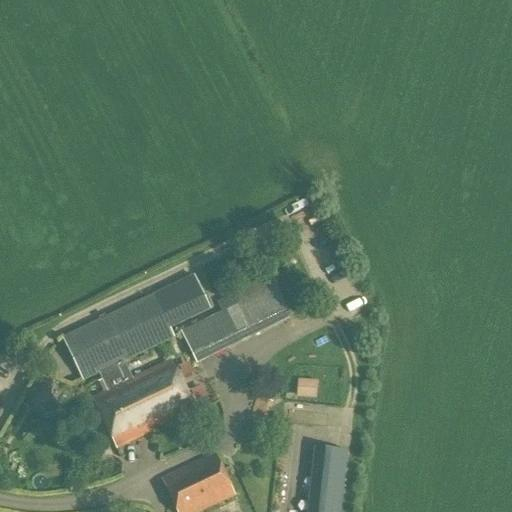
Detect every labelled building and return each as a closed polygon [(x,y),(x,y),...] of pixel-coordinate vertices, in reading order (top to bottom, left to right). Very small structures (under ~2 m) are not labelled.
[(210,310),(194,276),(191,277),(153,295),(127,307),(62,338),(83,383),(99,375),(102,381),(108,393),(104,395),(93,400),(117,450),(127,446),(164,428),(195,414),(185,392),(171,363),(133,381),(127,370),(124,363),(127,361),(174,339),(170,330),(210,310)] [(180,332),(196,365),(253,337),(238,305),(180,332)] [(316,400),(317,382),(297,381),(296,398),(316,400)] [(347,452),(314,449),(312,472),(345,475),(347,452)] [(176,511),(203,511),(235,497),(218,462),(215,454),(160,480),(176,511)] [(345,475),(312,472),(309,495),(342,498),(345,475)] [(340,511),(342,498),(309,495),(307,511),(340,511)]
